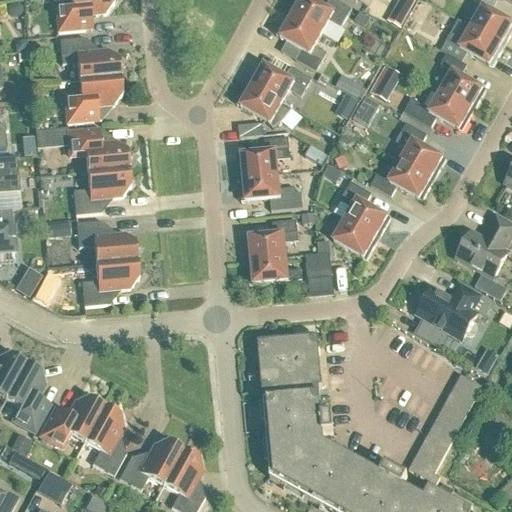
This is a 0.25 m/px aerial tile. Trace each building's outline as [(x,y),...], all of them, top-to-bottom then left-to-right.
[(69,0),(71,11),(55,12),(57,37),(91,34),(90,26),(95,19),(104,19),(117,3),(112,0),(69,0)] [(324,12),(303,0),(298,0),(287,19),(320,37),(327,25),(341,33),(351,13),(330,2),(324,12)] [(498,5),(488,0),(472,0),(470,4),(482,11),(471,31),(504,51),(511,37),(511,27),(492,16),(498,5)] [(7,11),(7,16),(8,18),(11,20),(18,20),(21,17),(23,11),(19,7),(11,8),(7,11)] [(359,17),(354,26),(365,32),(370,23),(359,17)] [(320,37),(287,19),(276,40),(301,54),(295,64),(316,76),(326,57),(313,49),(320,37)] [(504,51),(471,31),(459,52),(447,45),(441,56),(446,59),(462,68),(462,67),(467,57),(492,72),(504,51)] [(342,38),(336,47),(350,58),(357,49),(342,38)] [(98,54),(84,42),(58,45),(61,69),(76,68),(78,85),(119,81),(118,72),(122,67),(107,54),(98,55),(98,54)] [(19,43),(14,48),(15,55),(27,54),(26,43),(19,43)] [(446,59),(440,69),(452,76),(440,96),(474,116),(486,95),(461,81),(467,70),(462,67),(462,68),(446,59)] [(248,88),(282,108),(289,95),(301,102),(312,83),(291,71),(285,82),(260,67),(248,88)] [(374,89),(391,99),(402,80),(385,70),(374,89)] [(80,102),(64,104),(66,128),(92,126),(103,113),(103,111),(112,110),(125,95),(120,91),(119,81),(78,85),(80,102)] [(282,108),(248,88),(236,109),(270,129),(274,133),(282,126),(292,113),(282,108)] [(474,116),(440,96),(430,114),(411,103),(403,117),(431,133),(437,122),(462,137),(474,116)] [(346,99),(335,118),(347,125),(358,106),(346,99)] [(366,102),(359,113),(374,122),(380,111),(366,102)] [(238,130),(239,143),(263,141),(262,128),(238,130)] [(421,150),(427,140),(406,128),(395,147),(407,153),(400,166),(434,185),(446,165),(421,150)] [(101,133),(92,134),(67,136),(69,161),(85,160),(86,177),(127,173),(126,164),(131,159),(115,146),(115,145),(101,133)] [(278,179),(277,177),(276,165),(290,164),(288,142),(264,144),(265,156),(236,159),(239,183),(278,179)] [(25,161),(26,146),(7,144),(6,160),(25,161)] [(328,161),(310,151),(305,161),(322,171),(328,161)] [(0,197),(19,195),(16,161),(0,162),(0,197)] [(400,166),(394,177),(388,186),(377,179),(370,190),(391,202),(397,192),(422,206),(434,185),(400,166)] [(88,194),(73,196),(75,220),(100,218),(112,203),(121,202),(133,187),(128,182),(127,173),(86,177),(88,194)] [(301,197),(295,197),(295,192),(279,194),(278,179),(239,183),(241,207),(270,204),(271,216),(303,213),(301,197)] [(371,198),(351,186),(340,205),(352,212),(345,224),(379,244),(391,223),(365,209),(371,198)] [(11,214),(0,214),(0,256),(15,255),(11,214)] [(314,219),(301,220),(302,230),(315,229),(314,219)] [(472,237),(456,265),(482,280),(477,288),(493,297),(498,288),(493,286),(509,258),(506,256),(511,245),(511,229),(496,220),(483,243),(472,237)] [(379,244),(345,224),(333,245),(367,265),(379,244)] [(298,246),(297,237),(296,225),(272,227),(273,239),(244,242),(247,266),(286,262),(284,248),(298,246)] [(101,226),(75,228),(77,253),(93,251),(95,268),(136,265),(135,256),(139,250),(124,238),(114,239),(114,237),(101,226)] [(318,259),(320,283),(332,281),(330,258),(318,259)] [(320,283),(318,259),(306,260),(308,284),(320,283)] [(287,276),(286,262),(247,266),(249,290),(302,284),(301,275),(287,276)] [(136,265),(95,268),(96,286),(81,287),(83,312),(109,309),(119,296),(119,294),(129,293),(142,278),(136,274),(136,265)] [(416,320),(422,324),(414,338),(441,355),(450,340),(461,347),(466,338),(470,340),(474,339),(477,333),(476,329),(473,327),(478,318),(485,323),(494,308),(460,288),(451,303),(433,292),(416,320)] [(34,301),(46,308),(52,297),(40,290),(34,301)] [(318,342),(258,347),(270,483),(322,511),(462,511),(433,496),(440,482),(434,480),(483,392),(461,380),(409,475),(429,486),(425,492),(429,494),(424,503),(402,491),(407,482),(385,470),(380,479),(324,448),(323,439),(333,438),(332,419),(321,420),(319,392),(322,392),(318,342)] [(488,380),(499,361),(487,354),(476,373),(488,380)] [(0,401),(5,404),(25,367),(17,363),(15,357),(0,360),(0,401)] [(25,367),(5,404),(20,412),(12,426),(34,438),(50,409),(41,404),(39,399),(45,389),(39,370),(33,372),(25,367)] [(67,419),(55,413),(39,441),(61,452),(68,439),(84,447),(104,411),(96,406),(94,400),(75,405),(67,419)] [(112,415),(104,411),(84,447),(99,456),(91,469),(113,481),(126,458),(113,451),(124,432),(118,413),(112,415)] [(23,458),(30,444),(17,437),(9,451),(23,458)] [(175,450),(173,443),(154,449),(143,468),(131,461),(118,484),(140,496),(147,482),(163,490),(183,454),(175,450)] [(183,454),(163,490),(178,499),(170,511),(198,511),(205,501),(192,495),(203,476),(197,457),(191,458),(183,454)] [(13,458),(7,468),(18,474),(24,464),(13,458)] [(36,497),(60,509),(71,488),(48,476),(36,497)] [(97,490),(92,499),(103,505),(107,496),(97,490)] [(0,511),(12,511),(18,502),(5,495),(2,500),(0,499),(0,511)] [(90,502),(85,511),(86,511),(99,511),(102,508),(90,502)]
